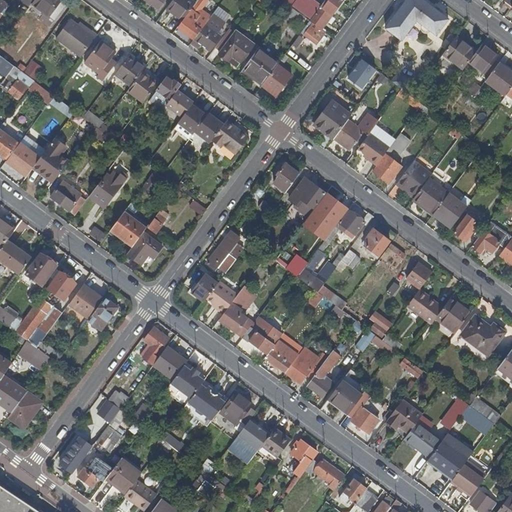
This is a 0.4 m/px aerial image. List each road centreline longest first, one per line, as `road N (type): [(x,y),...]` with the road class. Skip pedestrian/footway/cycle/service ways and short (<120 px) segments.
road 1 (residential): [(153,303),(433,511)]
road 2 (residential): [(511,305),(279,132)]
road 3 (residential): [(279,132),(102,0)]
road 4 (residential): [(279,132),(153,303)]
road 5 (residential): [(153,303),(29,472)]
road 6 (residential): [(0,187),(153,303)]
road 7 (residential): [(378,0),(279,132)]
